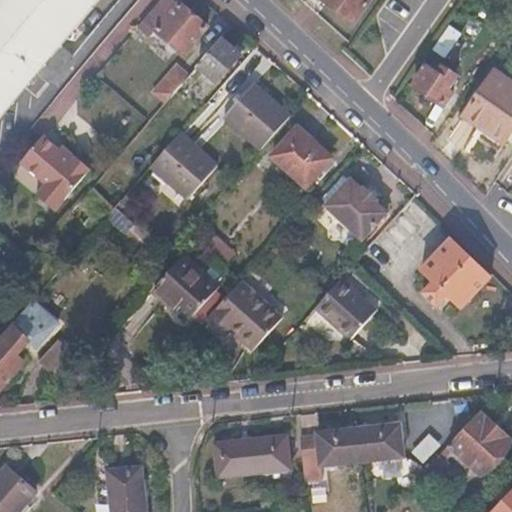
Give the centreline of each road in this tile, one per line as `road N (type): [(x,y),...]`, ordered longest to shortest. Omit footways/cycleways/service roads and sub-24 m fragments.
road 1 (residential): [(511,365),(169,405)]
road 2 (tertiary): [(511,252),(364,102)]
road 3 (residential): [(169,405),(0,424)]
road 4 (tertiary): [(364,102),(257,0)]
road 5 (residential): [(437,0),(364,102)]
